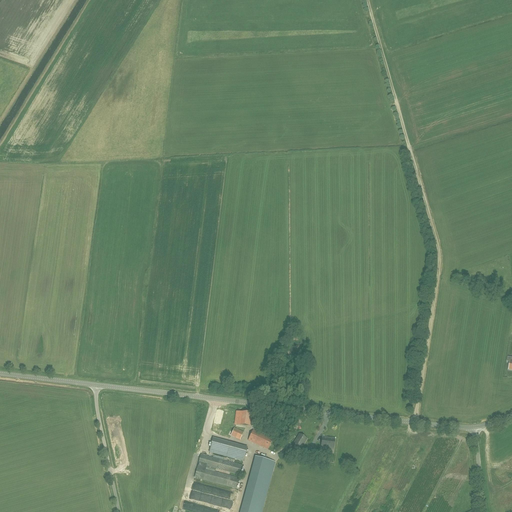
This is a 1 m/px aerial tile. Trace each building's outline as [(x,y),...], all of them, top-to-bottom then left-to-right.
[(221,407),(215,431),(230,435),(232,426),(243,429),(248,412),(236,409),(236,411),(221,407)] [(230,436),(240,440),(244,432),(234,428),(230,436)] [(248,440),(268,449),(272,439),(253,430),(248,440)] [(299,434),(293,444),(295,445),(291,451),(296,455),(301,448),(300,448),(306,439),(299,434)] [(213,437),(209,452),(244,461),(248,447),(213,437)] [(326,448),(333,449),(334,440),(322,438),(321,444),(320,448),(326,449),(326,448)] [(195,477),(236,488),(239,479),(205,470),(206,466),(240,475),(242,466),(219,460),(201,455),(195,477)] [(260,511),(274,462),(259,458),(245,511),(260,511)]
